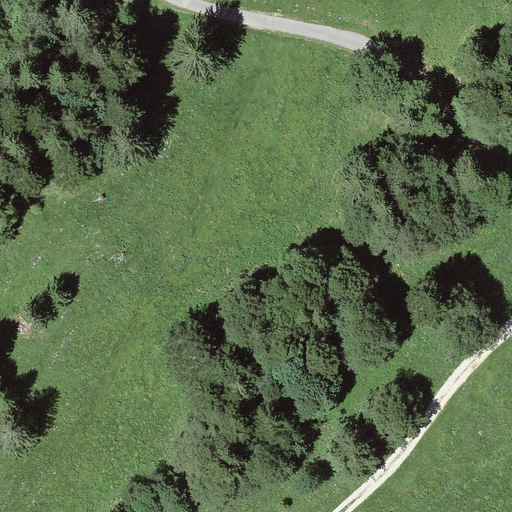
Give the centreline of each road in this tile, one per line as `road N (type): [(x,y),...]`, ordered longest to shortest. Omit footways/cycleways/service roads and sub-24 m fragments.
road 1 (track): [(226,13),(368,50),(511,165)]
road 2 (track): [(511,327),(477,356),(396,459),(342,511)]
